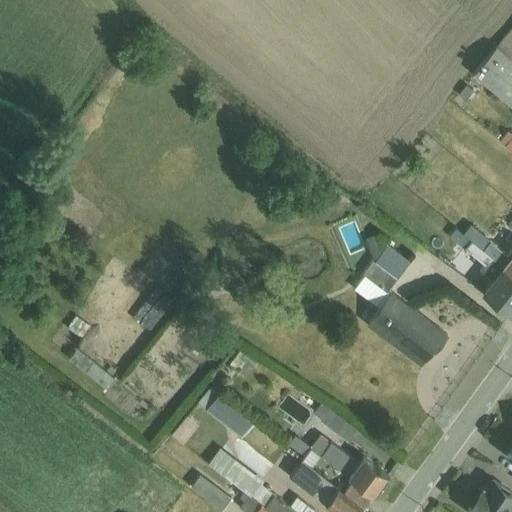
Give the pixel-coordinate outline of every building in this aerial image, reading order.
[(511,26),(497,45),(511,56),(511,26)] [(511,56),(497,45),(473,73),(511,103),(511,56)] [(511,133),(507,130),(500,139),(511,149),(511,133)] [(465,233),(511,271),(511,249),(511,248),(511,247),(503,240),(499,245),(472,224),(465,233)] [(511,309),(511,271),(465,233),(459,240),(492,268),(477,286),(510,312),(511,309)] [(374,258),(354,287),(380,306),(367,323),(421,364),(433,349),(436,351),(450,333),(392,290),(391,291),(388,289),(410,259),(388,242),(375,259),(374,258)] [(207,287),(185,290),(188,305),(209,302),(207,287)] [(75,318),(67,326),(80,337),(87,329),(75,318)] [(77,347),(69,357),(107,388),(115,378),(77,347)] [(219,394),(207,408),(242,436),(254,421),(219,394)] [(322,401),(315,410),(350,435),(356,426),(322,401)] [(305,455),(311,445),(296,434),(289,443),(305,455)] [(311,445),(322,454),(354,478),(375,493),(390,474),(362,453),(357,460),(320,434),(311,445)] [(311,445),(305,455),(290,475),(338,511),(359,511),(375,493),(354,478),(345,490),(312,466),(322,454),(311,445)] [(239,485),(274,511),(316,511),(294,495),(288,503),(263,483),(265,480),(220,446),(208,462),(239,485)] [(201,473),(192,485),(223,508),(232,497),(201,473)] [(511,511),(511,490),(492,476),(465,510),(468,511),(511,511)] [(274,511),(239,485),(237,488),(243,493),(241,497),(245,500),(240,506),(247,511),(274,511)]
